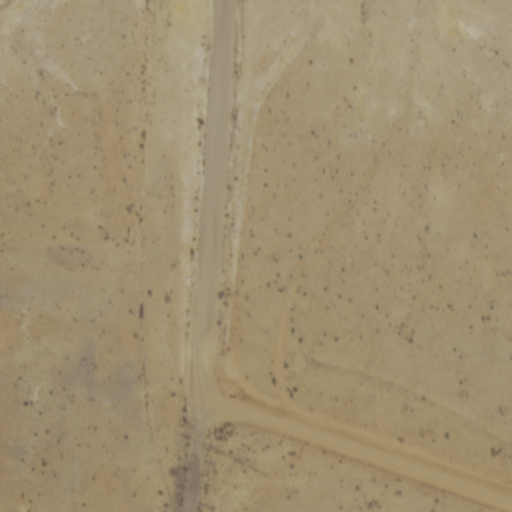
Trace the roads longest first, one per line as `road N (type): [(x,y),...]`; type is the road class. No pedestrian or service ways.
road 1 (tertiary): [(207,391),(227,0)]
road 2 (tertiary): [(511,500),(257,418),(207,391)]
